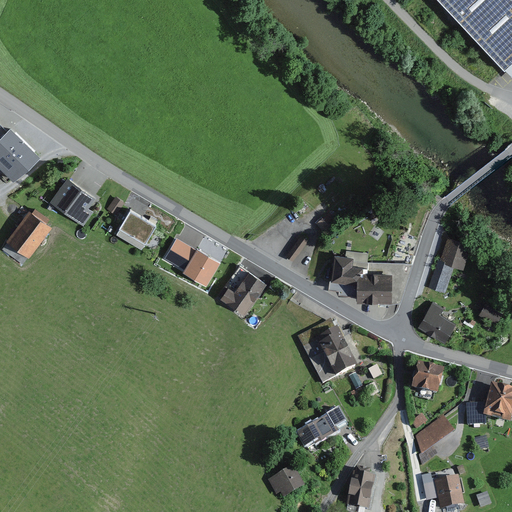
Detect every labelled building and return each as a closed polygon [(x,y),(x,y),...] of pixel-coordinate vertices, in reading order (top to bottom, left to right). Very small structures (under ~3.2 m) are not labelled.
[(511,0),(439,0),(511,77),(511,0)] [(0,125),(0,173),(10,184),(37,157),(0,125)] [(71,186),(56,209),(82,226),(97,203),(71,186)] [(110,206),(118,211),(126,198),(117,193),(110,206)] [(156,227),(131,212),(118,234),(142,249),(156,227)] [(47,228),(24,213),(4,245),(28,260),(47,228)] [(300,237),(286,257),(292,262),(307,242),(300,237)] [(470,245),(445,238),(430,288),(444,292),(451,268),(462,272),(470,245)] [(353,258),(335,256),(330,286),(341,288),(340,293),(357,295),(357,301),(390,303),(391,274),(364,273),(364,268),(352,268),(353,258)] [(229,281),(217,300),(245,317),(266,284),(246,272),(237,287),(229,281)] [(442,310),(431,304),(415,330),(444,346),(456,326),(439,316),(442,310)] [(484,304),(476,317),(493,326),(501,313),(484,304)] [(330,322),(300,338),(324,386),(355,370),(330,322)] [(440,376),(413,370),(408,394),(435,400),(440,376)] [(511,424),(511,394),(492,392),(489,413),(467,410),(464,430),(490,434),(491,427),(511,430),(511,424)] [(335,409),(291,434),(303,455),(337,436),(334,430),(344,424),(335,409)] [(426,423),(421,416),(412,423),(414,429),(426,423)] [(443,419),(416,440),(422,465),(437,454),(432,448),(453,433),(443,419)] [(289,469),(265,483),(277,503),(302,489),(289,469)] [(455,477),(420,486),(425,504),(437,501),(440,511),(462,506),(455,477)] [(366,511),(371,481),(350,478),(345,511),(366,511)] [(479,493),(483,504),(493,500),(489,490),(479,493)]
